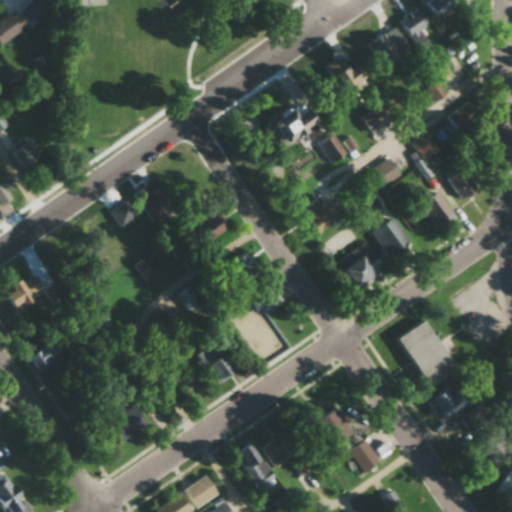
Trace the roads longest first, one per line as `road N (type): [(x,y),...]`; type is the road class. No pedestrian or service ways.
road 1 (residential): [(92,511),(349,344),(507,219)]
road 2 (residential): [(0,260),(351,0)]
road 3 (residential): [(511,303),(505,0)]
road 4 (residential): [(349,344),(197,116)]
road 5 (residential): [(476,511),(349,344)]
road 6 (residential): [(100,507),(0,365)]
